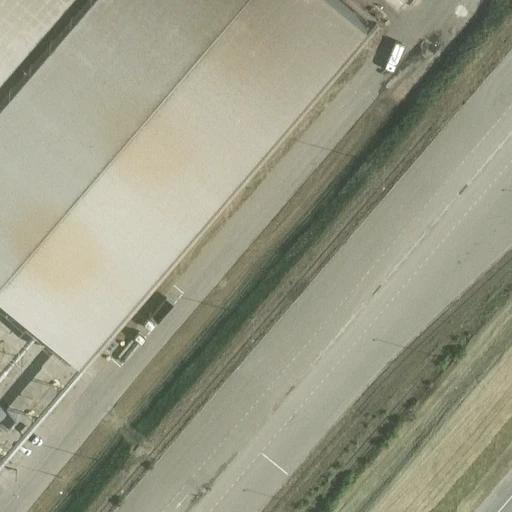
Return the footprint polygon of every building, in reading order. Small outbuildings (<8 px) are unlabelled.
[(0,0),(0,72),(61,0),(0,0)] [(0,288),(79,356),(366,22),(339,0),(86,0),(0,100),(0,288)] [(499,406),(511,391),(511,342),(474,383),(499,406)] [(442,469),(490,423),(465,397),(417,443),(442,469)] [(0,411),(0,430),(10,422),(0,411)] [(405,467),(361,511),(408,511),(430,491),(405,467)]
